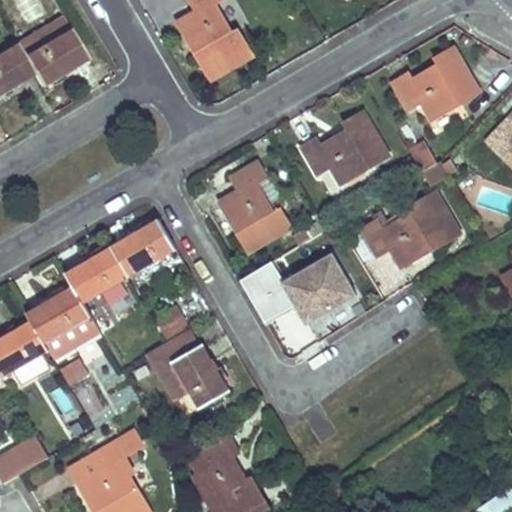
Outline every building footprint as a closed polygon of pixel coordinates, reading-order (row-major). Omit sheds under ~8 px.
[(231,33),(214,4),(221,0),(190,0),(198,12),(180,22),(180,23),(198,54),(213,80),(253,57),(238,29),(231,33)] [(71,29),(64,18),(63,17),(17,44),(25,57),(71,30),(71,29)] [(42,86),(89,59),(71,30),(25,57),(35,74),(42,86)] [(0,94),(35,74),(25,57),(17,44),(0,53),(0,94)] [(480,93),(456,49),(435,60),(441,70),(429,77),(428,74),(413,81),(409,75),(394,83),(409,110),(417,106),(424,103),(433,120),(463,103),(480,93)] [(390,157),(365,114),(344,125),(348,132),(321,147),(318,141),(304,149),(318,174),(324,171),(331,167),(340,184),(372,167),(390,157)] [(422,174),(436,165),(424,144),(410,153),(422,174)] [(436,165),(422,174),(430,187),(450,176),(441,161),(436,165)] [(274,212),(258,184),(268,178),(260,164),(233,180),(241,193),(223,203),(223,204),(242,238),(251,252),(292,228),(281,208),(274,212)] [(460,234),(438,193),(410,209),(413,214),(392,226),(383,231),(378,222),(364,230),(379,256),(394,248),(404,266),(405,265),(444,243),(460,234)] [(413,214),(410,209),(389,220),(392,226),(413,214)] [(177,250),(160,220),(114,247),(131,277),(177,250)] [(84,304),(131,277),(114,247),(68,274),(75,287),(84,304)] [(342,305),(357,296),(334,256),(315,268),(318,273),(290,288),(285,279),(270,287),(285,312),(298,305),(309,324),(342,305)] [(101,332),(84,304),(75,287),(28,314),(32,322),(50,351),(54,359),(101,332)] [(192,326),(180,305),(157,318),(169,338),(192,326)] [(51,369),(42,355),(50,351),(32,322),(0,340),(0,370),(4,378),(11,374),(19,388),(51,369)] [(158,372),(196,350),(187,335),(149,356),(150,358),(158,372)] [(230,393),(204,345),(196,350),(158,372),(175,401),(191,392),(200,410),(230,393)] [(90,374),(81,361),(63,371),(72,385),(90,374)] [(57,379),(40,390),(72,443),(90,432),(57,379)] [(118,410),(137,406),(132,386),(113,391),(118,410)] [(131,492),(124,479),(135,472),(126,457),(144,446),(135,431),(91,457),(99,472),(80,483),(96,511),(149,511),(137,489),(131,492)] [(0,460),(0,477),(5,486),(51,459),(38,438),(0,460)] [(244,484),(237,473),(241,471),(233,456),(239,452),(231,438),(191,460),(200,475),(195,478),(214,511),(262,511),(270,508),(253,479),(244,484)] [(80,483),(99,472),(91,457),(71,468),(80,483)]
